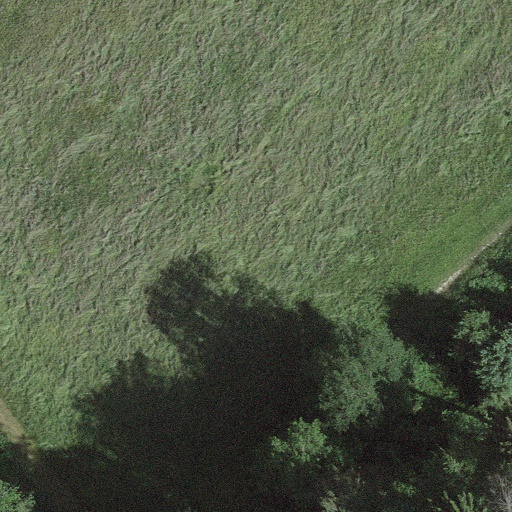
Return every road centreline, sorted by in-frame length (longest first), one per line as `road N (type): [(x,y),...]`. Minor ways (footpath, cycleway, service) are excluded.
road 1 (track): [(511,418),(416,511)]
road 2 (track): [(0,394),(75,489)]
